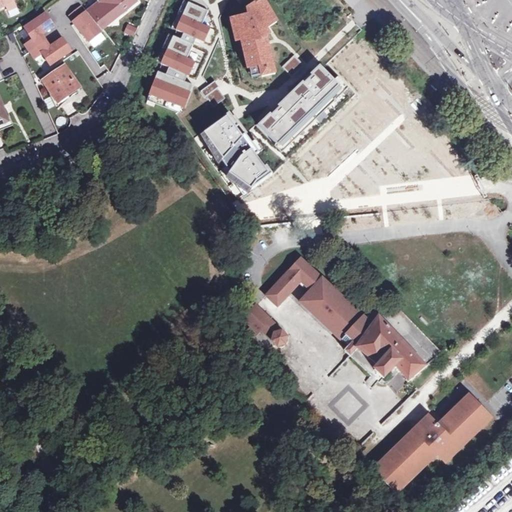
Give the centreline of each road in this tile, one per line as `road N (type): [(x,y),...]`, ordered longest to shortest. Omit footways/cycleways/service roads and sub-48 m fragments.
road 1 (residential): [(496,228),(293,244),(269,250),(256,270)]
road 2 (residential): [(161,0),(99,118),(0,173)]
road 3 (secondary): [(437,36),(489,127),(511,149)]
